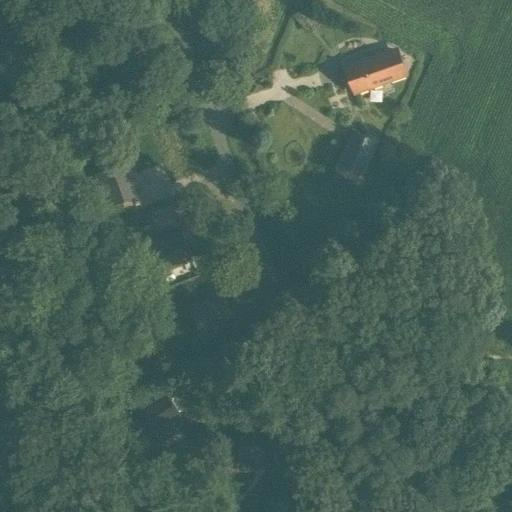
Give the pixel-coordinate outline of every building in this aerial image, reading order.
[(320,22),(306,5),(295,14),(309,31),(320,22)] [(399,63),(394,49),(346,66),(356,92),(386,82),(386,81),(408,74),(403,62),(399,63)] [(377,141),(354,131),(339,163),(362,174),(377,141)] [(139,194),(126,160),(96,172),(109,206),(139,194)] [(275,223),(266,227),(271,240),(280,236),(275,223)] [(194,260),(183,229),(148,242),(160,273),(194,260)] [(236,322),(224,292),(219,280),(204,286),(209,298),(190,305),(202,335),(236,322)] [(178,409),(170,396),(168,398),(166,394),(143,408),(162,440),(176,431),(169,419),(178,414),(176,410),(178,409)] [(267,436),(267,432),(238,432),(239,469),(256,469),(256,455),(267,455),(267,450),(270,450),(269,436),(267,436)]
